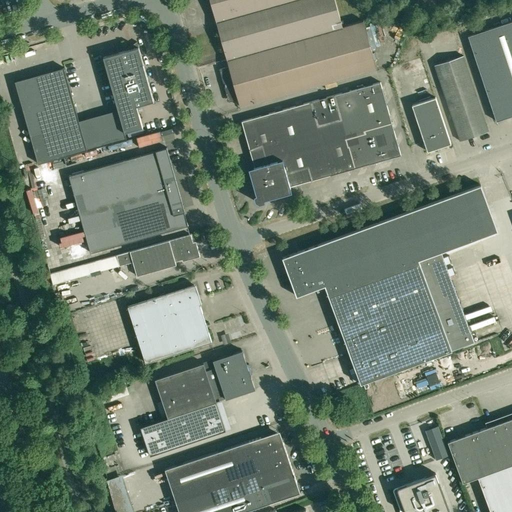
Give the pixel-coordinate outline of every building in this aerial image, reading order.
[(210,0),(217,23),(298,0),(210,0)] [(298,0),(217,23),(227,60),(342,27),(334,0),(298,0)] [(363,21),(342,27),(227,60),(229,67),(219,69),(229,102),(238,99),(240,107),(376,69),(363,21)] [(511,21),(468,36),(496,122),(511,116),(511,21)] [(138,47),(103,57),(125,133),(143,127),(137,106),(154,101),(138,47)] [(463,56),(435,65),(460,141),(488,131),(463,56)] [(28,77),(14,81),(22,109),(23,109),(23,110),(27,124),(26,124),(30,137),(33,149),(34,149),(38,164),(87,150),(81,130),(80,123),(72,96),(64,68),(62,68),(28,78),(28,77)] [(357,89),(378,162),(401,155),(380,82),(357,89)] [(357,89),(334,95),(355,168),(378,162),(357,89)] [(332,175),(355,168),(334,95),(311,102),(332,175)] [(436,98),(412,105),(427,152),(451,144),(436,98)] [(270,113),(282,159),(290,186),(332,175),(311,102),(270,113)] [(242,121),(254,167),(282,159),(270,113),(242,121)] [(90,253),(177,229),(188,226),(184,211),(185,211),(167,147),(156,150),(156,151),(69,175),(90,253)] [(292,192),(290,186),(282,159),(254,167),(249,168),(256,195),(255,195),(254,197),(255,202),(259,203),(264,202),(265,201),(265,200),(292,192)] [(301,252),(280,259),(295,298),(323,287),(326,294),(327,293),(342,332),(364,324),(367,330),(457,296),(441,251),(480,238),(497,231),(480,186),(301,252)] [(116,255),(116,256),(50,274),(52,284),(119,266),(133,262),(137,276),(176,265),(175,262),(182,260),(182,262),(200,257),(197,246),(195,246),(193,243),(190,235),(116,255)] [(194,285),(128,306),(146,363),(212,342),(194,285)] [(474,342),(460,302),(346,344),(361,384),(474,342)] [(168,418),(140,427),(150,456),(226,430),(216,402),(215,399),(225,395),(226,399),(255,389),(242,350),(213,360),(214,362),(204,366),(203,363),(155,379),(168,418)] [(125,380),(104,387),(109,401),(129,394),(125,380)] [(511,511),(511,418),(463,436),(448,442),(463,483),(479,477),(491,511),(511,511)] [(448,455),(437,426),(425,430),(436,459),(448,455)] [(290,462),(283,442),(279,431),(165,469),(175,500),(290,462)] [(290,462),(175,500),(179,511),(242,511),(300,493),(290,462)] [(394,490),(393,490),(393,491),(394,492),(400,511),(449,511),(436,473),(395,488),(394,489),(394,490)]
